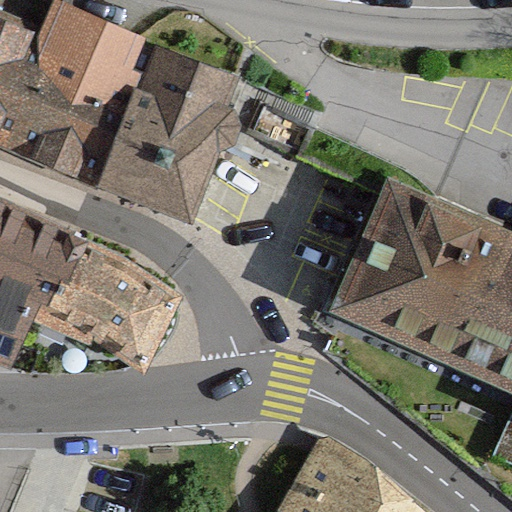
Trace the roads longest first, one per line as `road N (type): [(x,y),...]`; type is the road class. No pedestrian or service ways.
road 1 (residential): [(282,389),(229,340),(198,276),(147,237),(0,178)]
road 2 (residential): [(178,0),(263,21),(432,30),(511,24)]
road 3 (residential): [(0,404),(282,389)]
road 4 (tertiary): [(282,389),(344,416),(469,511)]
